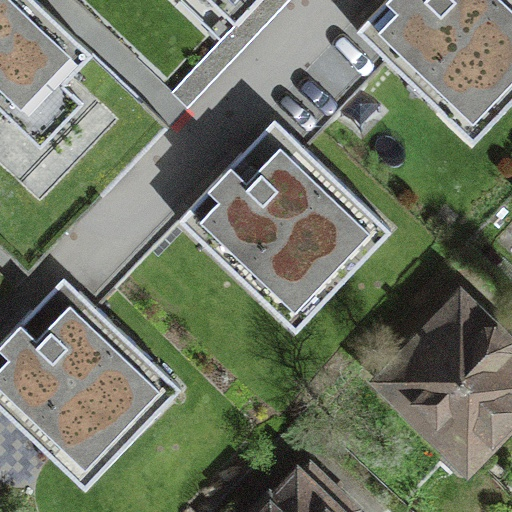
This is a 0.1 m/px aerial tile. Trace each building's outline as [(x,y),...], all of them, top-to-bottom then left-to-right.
[(0,0),(0,107),(21,128),(92,53),(35,0),(0,0)] [(511,0),(385,0),(356,31),(440,111),(471,79),(503,110),(511,100),(511,0)] [(178,219),(263,299),(293,267),(325,298),(390,229),(290,133),(257,168),(241,152),(178,219)] [(114,455),(180,386),(79,290),(46,325),(30,310),(0,341),(0,406),(52,456),(82,424),(114,455)] [(450,435),(467,452),(511,405),(511,354),(505,348),(511,341),(511,333),(494,316),(483,327),(461,305),(390,377),(425,411),(417,419),(442,443),(450,435)] [(334,511),(297,476),(273,501),(269,497),(255,511),(334,511)]
